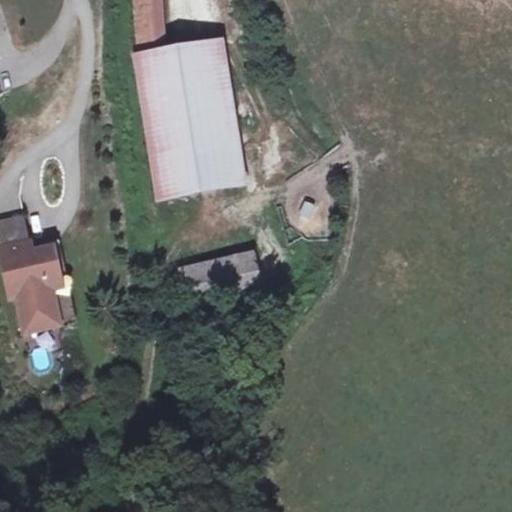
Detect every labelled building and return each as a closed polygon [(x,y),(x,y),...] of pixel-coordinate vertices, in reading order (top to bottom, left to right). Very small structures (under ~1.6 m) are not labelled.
[(153,0),(133,0),(138,58),(160,200),(196,193),(189,146),(235,138),(220,45),(157,55),(153,0)] [(235,138),(189,146),(196,193),(242,184),(235,138)] [(0,221),(0,246),(1,250),(30,244),(24,217),(0,221)] [(52,289),(50,281),(61,279),(54,250),(32,254),(30,244),(1,250),(9,290),(16,288),(17,297),(25,333),(59,326),(52,289)] [(254,254),(181,270),(189,310),(263,294),(254,254)] [(52,289),(62,287),(61,279),(50,281),(52,289)] [(16,288),(9,290),(11,298),(17,297),(16,288)]
